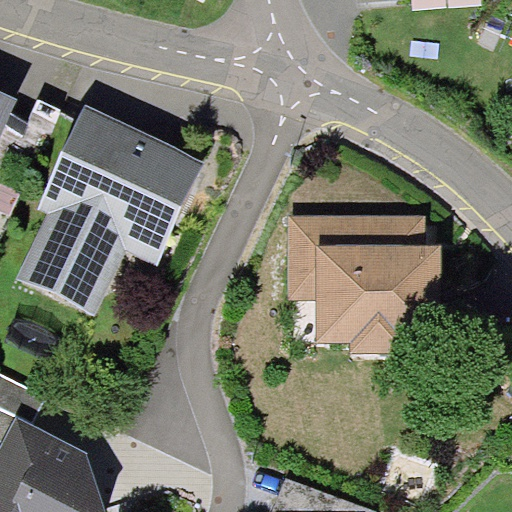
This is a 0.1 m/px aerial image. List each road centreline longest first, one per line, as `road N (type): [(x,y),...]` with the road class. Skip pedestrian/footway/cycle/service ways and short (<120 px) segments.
road 1 (residential): [(299,88),(185,333),(229,481),(217,511)]
road 2 (residential): [(0,5),(275,79)]
road 3 (residential): [(299,88),(377,118),(511,229)]
